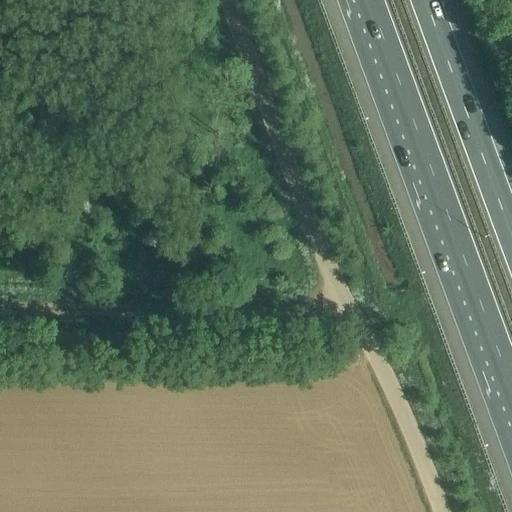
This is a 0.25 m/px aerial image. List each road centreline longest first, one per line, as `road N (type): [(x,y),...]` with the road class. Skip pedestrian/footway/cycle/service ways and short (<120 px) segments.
road 1 (unclassified): [(447,511),(407,396),(318,254),(229,0)]
road 2 (motorway): [(370,0),(511,388)]
road 3 (track): [(345,297),(0,296)]
road 4 (motorway): [(511,230),(427,0)]
